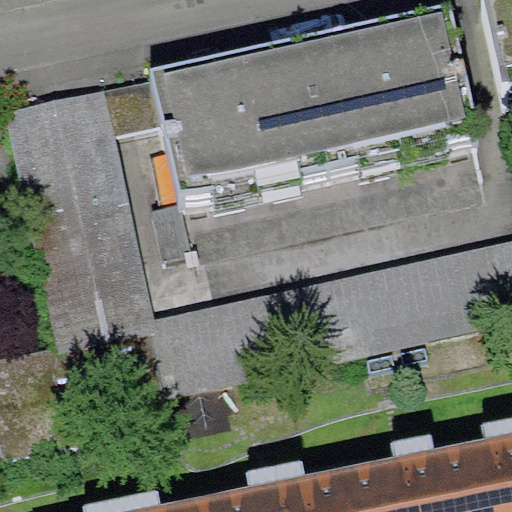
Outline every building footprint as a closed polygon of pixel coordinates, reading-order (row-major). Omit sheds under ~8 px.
[(511,12),(485,18),(505,109),(511,107),(511,12)] [(300,59),(328,185),(476,152),(448,26),(340,50),(300,59)] [(208,80),(98,103),(107,145),(160,134),(179,215),(152,221),(162,268),(192,262),(181,217),(328,185),(300,59),(208,80)] [(0,453),(3,467),(169,432),(162,397),(511,320),(511,255),(148,335),(107,145),(98,103),(30,118),(12,123),(63,357),(2,370),(0,361),(0,453)] [(485,464),(433,475),(431,475),(438,511),(511,511),(511,441),(482,448),(485,464)] [(438,511),(431,475),(433,475),(430,458),(392,466),(395,482),(341,493),(344,511),(438,511)] [(251,511),(249,511),(344,511),(341,493),(303,501),(299,484),(247,495),(251,511)]
